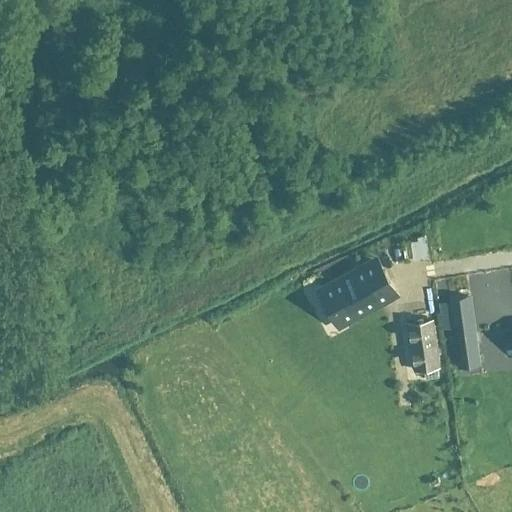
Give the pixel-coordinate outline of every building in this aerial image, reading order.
[(479,210),(438,225),(446,246),(487,231),(479,210)] [(373,261),(322,289),(336,314),(338,313),(343,323),(391,297),(386,288),(384,285),(386,284),(373,261)] [(470,295),(450,297),(454,330),(474,328),(470,295)] [(431,320),(408,323),(414,371),(438,367),(431,320)] [(474,328),(454,330),(457,357),(477,354),(474,328)] [(388,380),(394,433),(471,424),(470,413),(497,410),(496,399),(510,397),(509,387),(511,386),(511,361),(511,364),(388,380)] [(201,439),(270,404),(260,385),(191,419),(201,439)]
